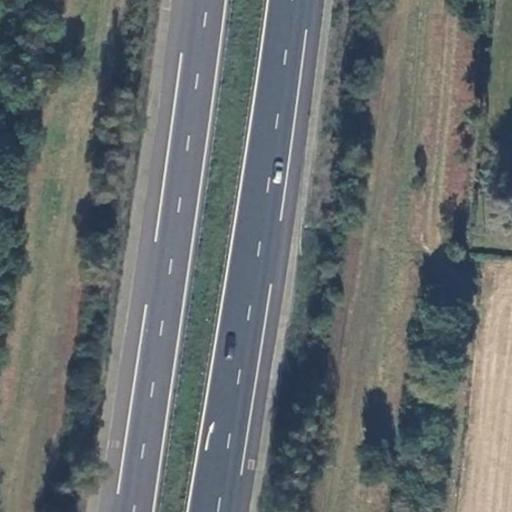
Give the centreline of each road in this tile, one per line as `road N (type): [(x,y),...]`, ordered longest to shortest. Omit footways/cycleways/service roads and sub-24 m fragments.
road 1 (trunk): [(218,511),(294,0)]
road 2 (trunk): [(209,0),(135,511)]
